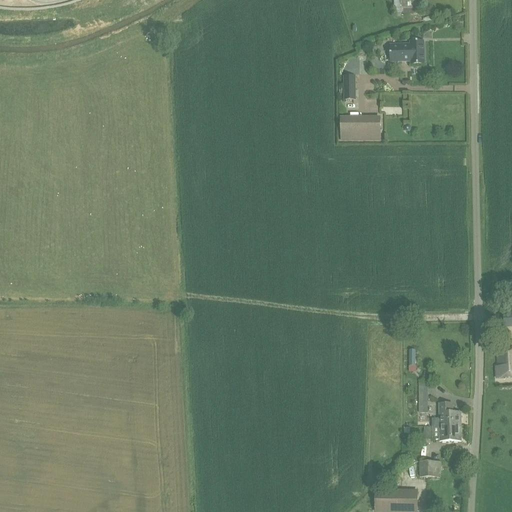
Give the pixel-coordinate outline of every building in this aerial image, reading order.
[(401,7),(421,7),(421,0),(395,0),(395,10),(401,10),(401,7)] [(424,20),(426,24),(436,20),(434,15),(424,20)] [(425,65),(424,42),(411,42),(411,46),(391,46),(391,63),(412,62),(412,65),(425,65)] [(344,77),(344,101),(357,101),(356,77),(344,77)] [(341,142),(380,141),(380,118),(341,119),(341,142)] [(511,378),(511,350),(497,352),(498,368),(496,368),(497,379),(511,378)] [(419,380),(419,413),(428,413),(427,380),(419,380)] [(432,426),(461,425),(461,414),(453,414),(453,404),(439,405),(439,419),(432,419),(432,426)] [(462,432),(461,425),(432,426),(432,432),(432,440),(439,440),(439,442),(462,442),(462,438),(462,432)] [(439,478),(438,462),(420,463),(420,478),(439,478)] [(377,491),(375,511),(417,511),(418,492),(377,491)]
